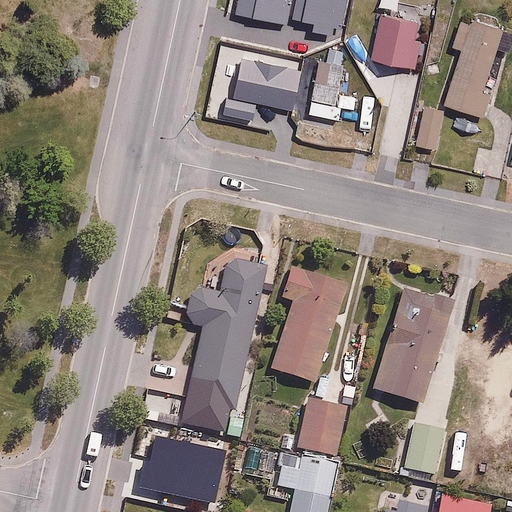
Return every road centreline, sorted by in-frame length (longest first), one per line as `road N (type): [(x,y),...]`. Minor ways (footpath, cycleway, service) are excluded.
road 1 (residential): [(511,234),(145,155)]
road 2 (tertiary): [(70,511),(145,155)]
road 3 (tertiary): [(145,155),(179,0)]
